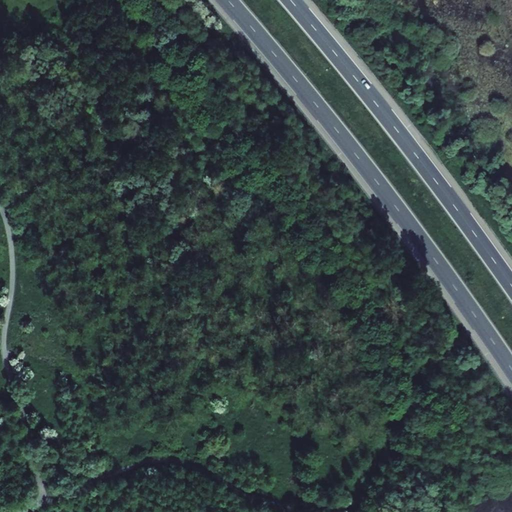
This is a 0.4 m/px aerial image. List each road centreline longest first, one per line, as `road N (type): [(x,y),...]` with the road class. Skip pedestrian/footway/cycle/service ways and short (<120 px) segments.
road 1 (motorway): [(227,0),(342,137),(511,369)]
road 2 (motorway): [(511,286),(290,0)]
